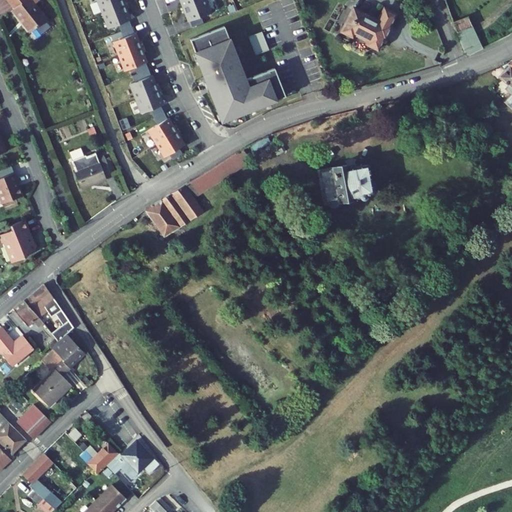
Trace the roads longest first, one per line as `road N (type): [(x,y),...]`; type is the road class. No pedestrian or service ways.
road 1 (residential): [(511,47),(280,119),(216,151)]
road 2 (residential): [(152,192),(116,144),(62,0)]
road 3 (residential): [(64,256),(0,82)]
road 4 (residential): [(216,151),(147,0)]
road 5 (residential): [(108,375),(0,482)]
road 6 (residential): [(108,375),(44,271)]
